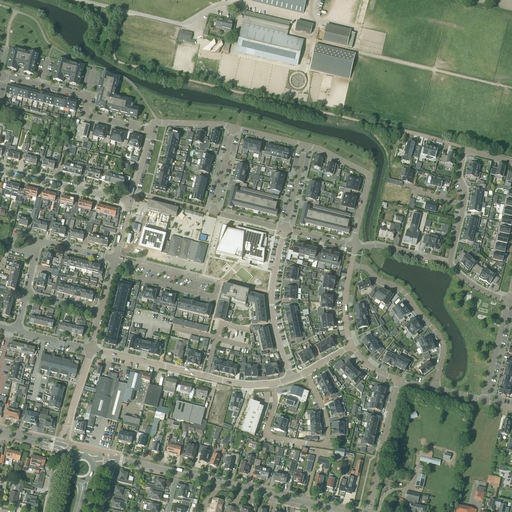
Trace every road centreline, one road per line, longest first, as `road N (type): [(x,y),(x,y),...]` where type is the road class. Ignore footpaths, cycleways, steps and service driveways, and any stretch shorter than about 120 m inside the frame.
road 1 (residential): [(508,300),(450,266),(467,149)]
road 2 (residential): [(272,384),(91,349)]
road 3 (residential): [(272,384),(268,433),(320,445),(326,419),(305,373)]
road 4 (residential): [(149,130),(85,114),(87,97),(0,75)]
road 5 (residential): [(350,264),(401,290),(437,335),(443,346),(434,389)]
road 6 (residential): [(284,229),(211,211),(233,127)]
road 7 (residential): [(292,379),(271,311),(284,229)]
road 8 (residential): [(354,246),(369,175),(305,145)]
road 9 (residential): [(368,511),(398,380)]
road 10 (residential): [(130,202),(0,169)]
road 11 (residential): [(293,500),(176,473)]
